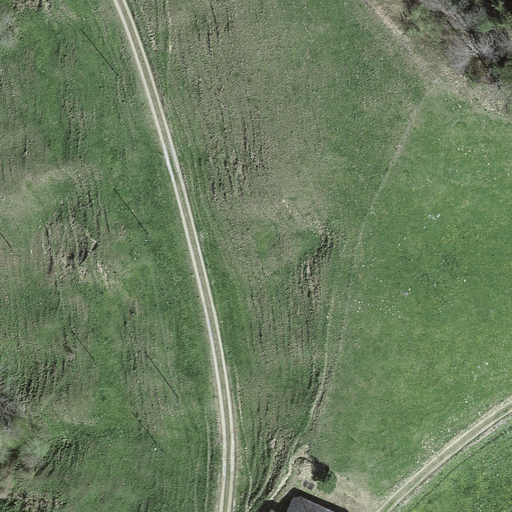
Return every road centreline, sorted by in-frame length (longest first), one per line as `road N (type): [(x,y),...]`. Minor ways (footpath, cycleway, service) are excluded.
road 1 (track): [(116,0),(160,119),(205,311),(225,407),(225,511)]
road 2 (track): [(388,511),(450,450),(511,408)]
